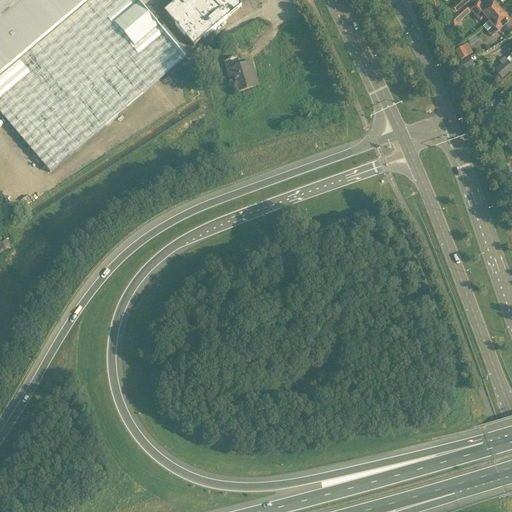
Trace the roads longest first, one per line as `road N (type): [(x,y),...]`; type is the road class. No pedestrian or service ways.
road 1 (motorway): [(488,449),(288,484),(211,483),(184,474),(136,435),(113,384),(114,329),(139,281),(169,248),(230,216),(409,152)]
road 2 (motorway): [(400,133),(181,218),(132,249),(72,318),(0,435)]
road 3 (primary): [(409,152),(511,417)]
road 4 (motorway): [(488,449),(258,511)]
road 5 (primary): [(511,301),(451,125)]
road 6 (primary): [(335,0),(400,133)]
road 7 (primary): [(451,125),(395,0)]
